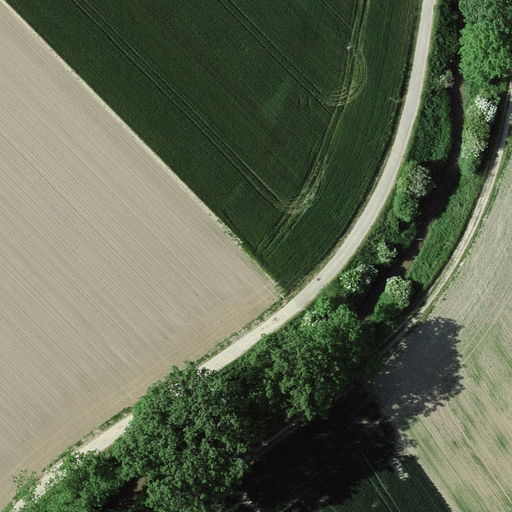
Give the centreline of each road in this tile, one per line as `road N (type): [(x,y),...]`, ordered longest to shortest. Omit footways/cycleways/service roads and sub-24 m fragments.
road 1 (track): [(430,0),(401,142),(345,253),(284,313),(42,484),(17,511)]
road 2 (track): [(511,95),(491,175),(435,289),(388,343),(176,511)]
